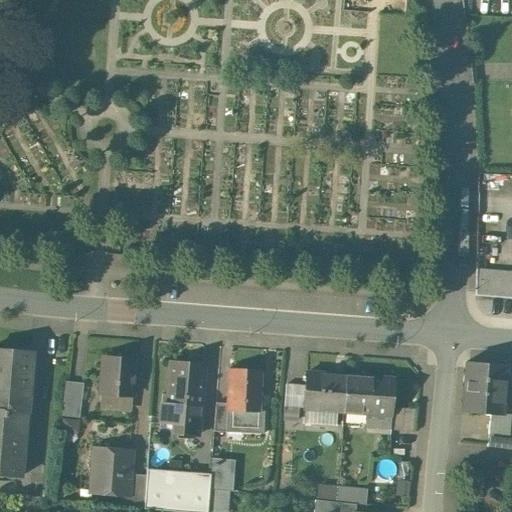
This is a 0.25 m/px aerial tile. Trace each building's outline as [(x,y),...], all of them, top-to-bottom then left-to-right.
[(511,269),(478,266),(476,293),(511,295),(511,269)] [(29,353),(0,350),(0,475),(19,477),(21,450),(23,450),(23,445),(24,439),(22,439),(24,413),(25,413),(27,390),(29,391),(29,384),(30,376),(28,376),(29,353)] [(134,360),(102,357),(99,393),(131,395),(134,360)] [(170,362),(167,405),(159,404),(157,422),(172,424),(171,433),(198,435),(203,365),(170,362)] [(504,367),(465,364),(463,412),(501,414),(504,367)] [(260,370),(227,368),(226,403),(226,410),(258,412),(258,410),(260,370)] [(344,378),(304,375),(302,410),(342,412),(344,378)] [(391,381),(344,378),(342,412),(387,416),(389,408),(391,381)] [(83,383),(64,380),(60,415),(79,418),(83,383)] [(226,403),(215,402),(212,431),(225,432),(226,410),(226,403)] [(414,411),(389,408),(386,431),(413,433),(414,411)] [(258,412),(226,410),(225,432),(262,433),(263,410),(258,410),(258,412)] [(506,432),(488,431),(487,443),(504,445),(506,432)] [(130,452),(96,449),(94,478),(100,478),(99,493),(123,495),(126,495),(128,474),(130,452)] [(227,465),(220,464),(220,458),(211,458),(210,474),(208,489),(225,491),(227,465)] [(210,474),(146,469),(145,475),(143,508),(186,511),(206,511),(208,489),(210,474)] [(145,475),(128,474),(126,495),(123,495),(122,507),(143,508),(145,475)] [(353,511),(355,504),(314,500),(312,511),(353,511)] [(216,511),(217,503),(208,502),(207,511),(216,511)]
